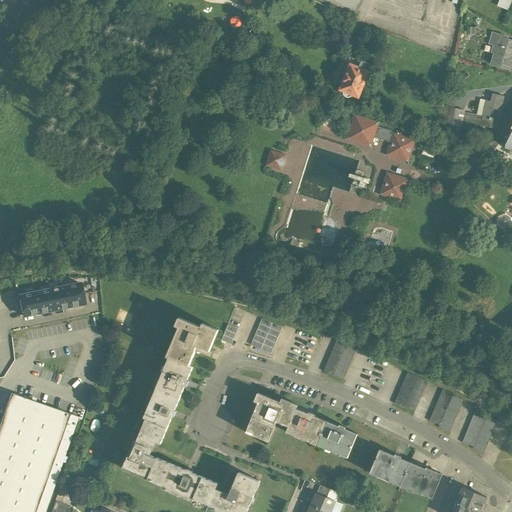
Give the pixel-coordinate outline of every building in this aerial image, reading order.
[(508,37),(493,33),(490,44),(496,46),(491,64),(509,70),(511,60),(511,41),(507,40),(508,37)] [(350,64),(340,90),(344,91),(344,93),(344,95),(346,96),(347,97),(349,97),(351,96),(352,95),(359,97),(369,72),(350,64)] [(272,75),(254,69),(253,72),(251,71),(247,85),(268,92),(273,78),(271,78),(272,75)] [(503,97),(492,94),(490,102),(502,104),(503,97)] [(487,101),(483,117),(463,113),(461,120),(482,125),(481,126),(497,129),(502,105),(502,104),(490,102),(487,101)] [(464,110),(448,107),(443,127),(459,130),(461,120),(463,113),(464,110)] [(413,139),(395,134),(394,136),(390,135),(391,131),(377,127),(378,125),(376,124),(376,122),(356,116),(355,118),(353,117),(347,138),(349,138),(348,141),(368,147),(369,145),(371,145),(374,138),(389,143),(388,146),(386,154),(388,155),(388,157),(406,162),(407,160),(409,161),(415,142),(412,142),(413,139)] [(332,118),(321,124),(320,128),(322,131),(332,135),(336,133),(337,129),(332,118)] [(285,156),(270,151),(265,166),(280,171),(282,167),(284,166),(284,163),(283,161),(285,156)] [(408,169),(401,166),(399,172),(406,174),(408,169)] [(407,179),(388,173),(388,175),(386,175),(380,193),(382,194),(381,196),(400,202),(400,200),(403,200),(409,182),(406,181),(407,179)] [(80,284),(49,290),(53,310),(84,304),(80,284)] [(49,290),(19,296),(23,316),(53,310),(49,290)] [(218,330),(203,323),(202,327),(179,318),(176,326),(182,329),(179,336),(177,335),(170,350),(173,351),(170,358),(190,366),(196,352),(195,351),(197,346),(202,349),(203,346),(210,349),(218,330)] [(262,319),(251,345),(261,349),(272,323),(262,319)] [(272,323),(261,349),(271,354),(282,327),(272,323)] [(238,329),(228,324),(224,335),(234,339),(238,329)] [(234,339),(224,335),(221,340),(232,345),(234,339)] [(336,340),(323,371),(333,375),(347,344),(336,340)] [(347,344),(333,375),(343,380),(357,349),(347,344)] [(170,358),(169,358),(161,376),(165,378),(184,388),(185,386),(186,386),(189,381),(187,380),(192,368),(170,358)] [(407,372),(394,404),(404,408),(418,377),(407,372)] [(161,376),(144,418),(146,419),(137,442),(134,441),(123,468),(164,485),(162,488),(193,500),(194,498),(217,508),(216,510),(220,511),(246,511),(260,481),(239,473),(230,495),(216,489),(219,484),(193,473),(193,471),(189,469),(188,471),(150,455),(156,441),(161,443),(172,415),(174,416),(177,410),(175,410),(184,388),(165,378),(161,376)] [(418,377),(404,408),(414,412),(427,381),(418,377)] [(441,389),(428,420),(439,425),(452,393),(441,389)] [(46,511),(80,417),(11,393),(0,424),(0,511),(46,511)] [(297,405),(282,398),(280,402),(258,393),(255,401),(260,403),(258,410),(255,409),(249,425),(252,426),(249,434),(268,442),(276,422),(281,424),(282,421),(289,424),(288,427),(289,427),(296,409),(297,405)] [(453,395),(439,428),(449,432),(463,400),(453,395)] [(308,414),(296,409),(289,427),(286,432),(317,445),(326,421),(314,416),(315,414),(309,412),(308,414)] [(476,410),(462,442),(473,447),(486,414),(476,410)] [(486,416),(473,449),(484,453),(497,421),(486,416)] [(339,426),(326,421),(317,445),(347,457),(357,434),(345,429),(345,427),(340,425),(339,426)] [(395,456),(380,450),(370,473),(400,486),(405,474),(410,462),(400,458),(401,457),(396,454),(395,456)] [(426,469),(410,463),(410,462),(405,474),(400,486),(400,487),(408,490),(410,485),(418,488),(426,469)] [(443,474),(426,467),(426,469),(418,488),(426,492),(425,495),(433,498),(443,474)] [(330,489),(320,485),(317,493),(327,498),(330,489)] [(480,511),(487,497),(463,487),(460,495),(463,496),(459,504),(461,505),(477,511),(480,511)] [(317,493),(316,493),(311,505),(326,511),(331,511),(336,502),(327,498),(317,493)] [(58,511),(62,504),(56,502),(52,511),(58,511)]
